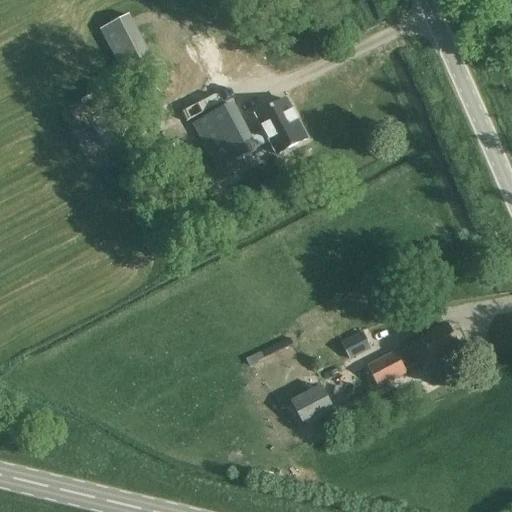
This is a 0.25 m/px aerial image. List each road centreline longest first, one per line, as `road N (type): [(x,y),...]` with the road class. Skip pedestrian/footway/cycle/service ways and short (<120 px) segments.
road 1 (unclassified): [(511,194),(425,0)]
road 2 (secondary): [(152,511),(0,474)]
